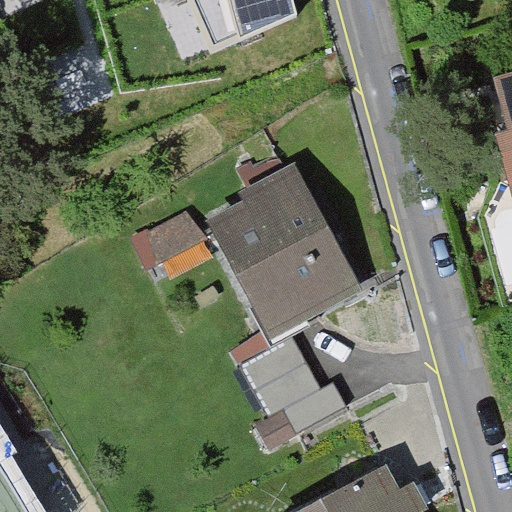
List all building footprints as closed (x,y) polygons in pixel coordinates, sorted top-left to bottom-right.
[(289,0),(190,0),(211,49),(294,14),(289,0)] [(365,281),(304,165),(251,193),(256,202),(223,219),(279,326),(365,281)] [(209,237),(194,210),(138,243),(153,270),(209,237)] [(278,347),(270,333),(239,350),(277,418),(263,426),(276,450),(352,407),(339,383),(328,390),(297,336),(278,347)] [(388,468),(305,511),(425,511),(431,509),(417,483),(400,492),(388,468)]
